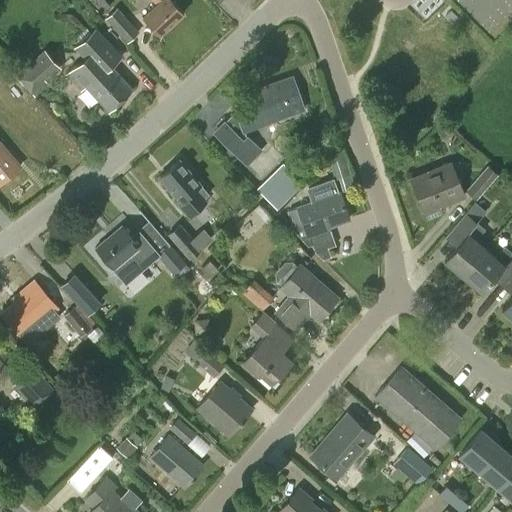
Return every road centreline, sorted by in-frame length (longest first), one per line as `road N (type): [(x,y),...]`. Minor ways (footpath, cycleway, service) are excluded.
road 1 (tertiary): [(0,247),(170,111),(284,0)]
road 2 (residential): [(391,292),(395,268),(380,206),(315,18),(301,0)]
road 3 (residential): [(208,511),(391,292)]
road 4 (residential): [(511,385),(391,292)]
